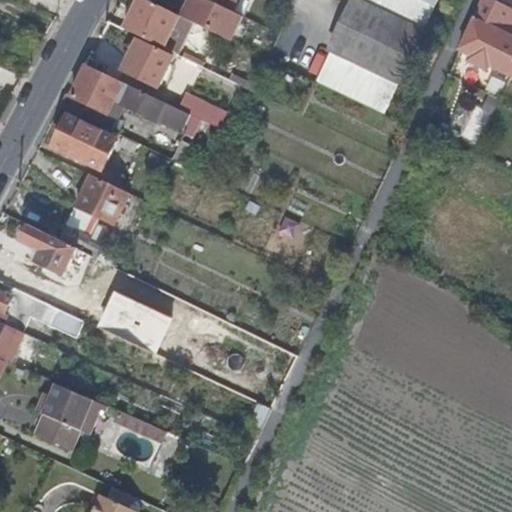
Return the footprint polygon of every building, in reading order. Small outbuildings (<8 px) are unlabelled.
[(181,16),(149,0),(142,0),(128,30),(165,48),(181,16)] [(208,0),(190,0),(182,17),(184,18),(193,22),(231,42),(243,17),(232,12),(208,0)] [(208,0),(232,12),(236,0),(208,0)] [(399,83),(425,30),(364,0),(357,0),(331,54),(397,86),(399,83)] [(364,0),(425,30),(439,0),(364,0)] [(511,74),(511,72),(511,36),(510,36),(501,31),(511,7),(511,6),(498,0),(482,0),(474,18),(460,47),(473,54),(470,59),(487,68),(490,63),(511,74)] [(511,7),(501,31),(510,36),(511,30),(511,7)] [(173,58),(138,41),(129,57),(135,60),(129,73),(158,88),(160,84),(164,86),(166,81),(163,78),(173,58)] [(397,86),(331,54),(317,83),(382,116),(397,86)] [(62,105),(104,126),(110,115),(117,100),(126,104),(186,134),(194,118),(180,110),(88,65),(73,96),(68,94),(62,105)] [(200,120),(204,111),(207,105),(188,96),(180,110),(194,118),(200,120)] [(110,115),(118,119),(126,104),(117,100),(110,115)] [(200,120),(219,130),(224,120),(204,111),(200,120)] [(104,126),(112,130),(118,119),(110,115),(104,126)] [(54,145),(104,170),(118,140),(69,116),(54,145)] [(76,208),(114,227),(131,193),(92,174),(76,208)] [(62,279),(77,249),(30,225),(21,241),(22,243),(36,249),(37,255),(33,265),(62,279)] [(0,321),(20,331),(35,301),(3,284),(0,282),(0,321)] [(0,339),(27,352),(34,338),(20,331),(0,321),(0,339)] [(43,417),(67,427),(80,398),(56,387),(43,417)] [(165,449),(171,429),(119,416),(109,455),(153,467),(152,471),(170,476),(176,452),(165,449)] [(125,511),(100,499),(93,511),(125,511)]
